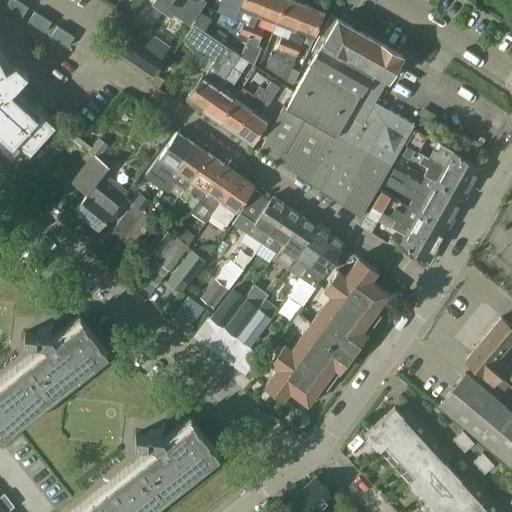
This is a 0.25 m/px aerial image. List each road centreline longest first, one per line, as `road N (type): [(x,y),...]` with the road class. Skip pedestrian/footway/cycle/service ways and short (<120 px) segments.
road 1 (residential): [(441,275),(129,70),(96,97)]
road 2 (residential): [(302,462),(0,179)]
road 3 (residential): [(314,449),(441,275)]
road 4 (residential): [(441,275),(511,157)]
road 5 (residential): [(511,67),(404,0)]
